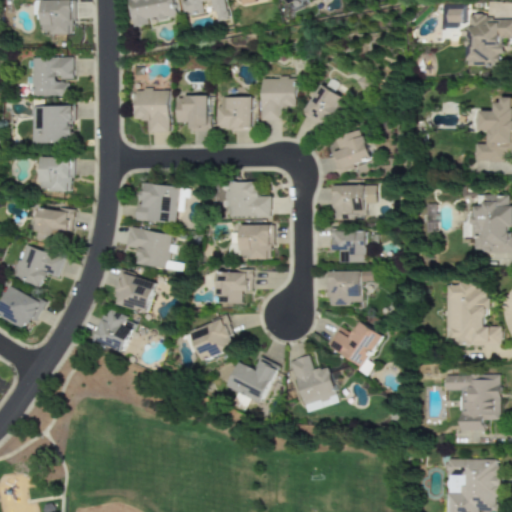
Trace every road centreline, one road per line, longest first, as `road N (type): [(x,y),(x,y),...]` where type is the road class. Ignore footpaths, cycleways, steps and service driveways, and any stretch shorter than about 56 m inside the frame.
road 1 (residential): [(106,0),(111,160),(103,232),(78,307),(0,423)]
road 2 (residential): [(111,160),(289,161),(302,181),(302,285),(288,314)]
